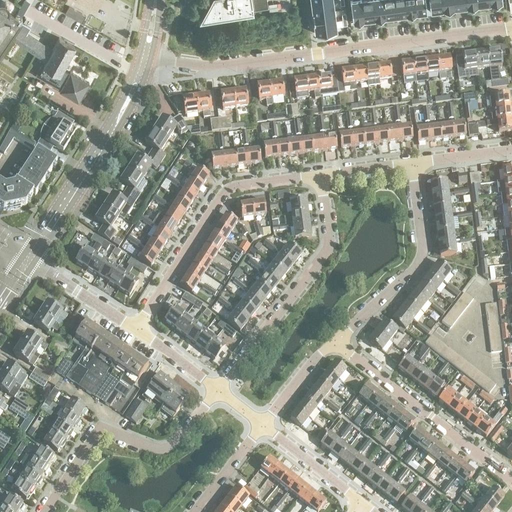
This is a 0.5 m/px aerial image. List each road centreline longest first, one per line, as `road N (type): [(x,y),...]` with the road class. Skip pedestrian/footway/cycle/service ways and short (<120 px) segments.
road 1 (residential): [(144,57),(204,65),(511,27)]
road 2 (residential): [(136,327),(225,191),(324,176)]
road 3 (residential): [(217,391),(328,247),(324,176)]
road 4 (residential): [(217,391),(167,448),(99,429),(45,511)]
road 5 (secondary): [(27,257),(109,131),(144,57)]
road 6 (residential): [(511,479),(333,342)]
road 7 (residential): [(333,342),(415,264),(422,242),(414,164)]
road 8 (residential): [(136,327),(27,257)]
road 9 (residential): [(358,506),(262,425)]
